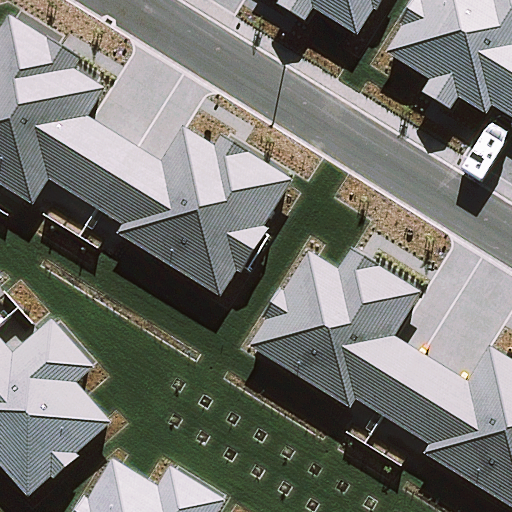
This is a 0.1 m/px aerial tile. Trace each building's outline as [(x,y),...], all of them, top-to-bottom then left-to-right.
[(284,0),(279,8),(308,26),(316,12),(360,39),(375,15),(378,18),(389,0),(284,0)] [(492,108),(511,120),(511,0),(422,0),(421,3),(417,0),(400,28),(404,30),(387,56),(431,83),(423,96),(450,113),(458,100),(486,117),(492,108)] [(89,207),(127,145),(91,122),(108,94),(76,75),(83,63),(51,44),(50,46),(10,21),(0,37),(0,186),(36,209),(52,184),(89,207)] [(127,145),(89,207),(127,230),(122,238),(224,301),(240,275),(244,277),(270,234),(267,232),(296,184),(223,139),(216,151),(186,133),(165,167),(127,145)] [(357,404),(394,427),(433,364),(396,342),(422,299),(379,273),(381,269),(353,252),(339,274),(311,257),(286,297),(282,294),(265,322),(269,325),(253,351),(352,412),(357,404)] [(0,465),(31,501),(53,482),(56,486),(82,463),(79,459),(114,428),(78,388),(96,372),(54,325),(16,359),(0,340),(0,465)] [(433,364),(394,427),(432,450),(428,458),(511,509),(511,365),(491,353),(470,387),(433,364)] [(223,511),(227,505),(172,472),(160,492),(115,464),(90,504),(87,502),(80,511),(223,511)]
